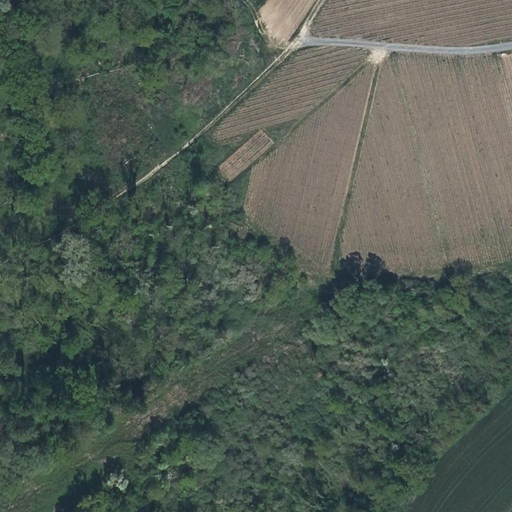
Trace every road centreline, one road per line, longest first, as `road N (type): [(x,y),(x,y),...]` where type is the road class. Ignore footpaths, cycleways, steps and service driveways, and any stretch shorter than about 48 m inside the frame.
road 1 (track): [(297,40),(150,175),(0,263)]
road 2 (track): [(511,45),(441,51),(297,40)]
